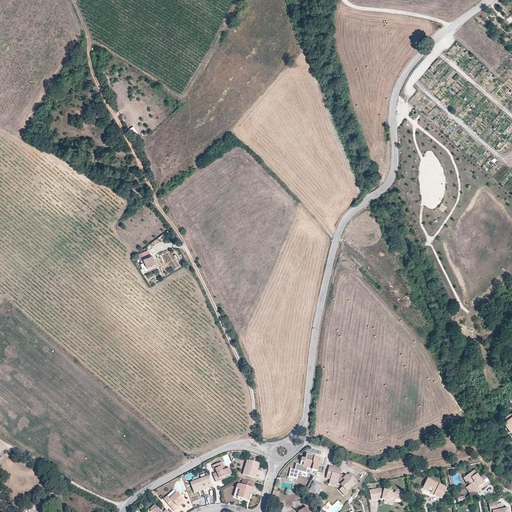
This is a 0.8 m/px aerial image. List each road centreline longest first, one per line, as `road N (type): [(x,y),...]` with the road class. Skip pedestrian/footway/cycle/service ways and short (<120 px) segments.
road 1 (track): [(258,447),(248,377),(102,93),(72,0)]
road 2 (unclassified): [(360,205),(392,175),(393,102),(405,73),(489,0)]
road 3 (unclassified): [(360,205),(342,223),(326,277),(305,421)]
road 4 (track): [(511,491),(475,447),(375,472),(329,450)]
road 5 (unclassified): [(124,508),(232,447),(274,450)]
